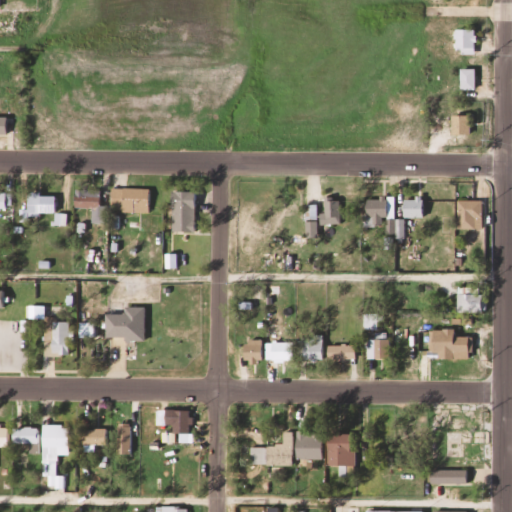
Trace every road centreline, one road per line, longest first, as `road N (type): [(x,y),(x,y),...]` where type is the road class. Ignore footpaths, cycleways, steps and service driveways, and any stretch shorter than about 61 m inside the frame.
road 1 (residential): [(498,511),(502,0)]
road 2 (residential): [(0,162),(511,165)]
road 3 (residential): [(0,370),(498,386)]
road 4 (residential): [(216,511),(217,163)]
